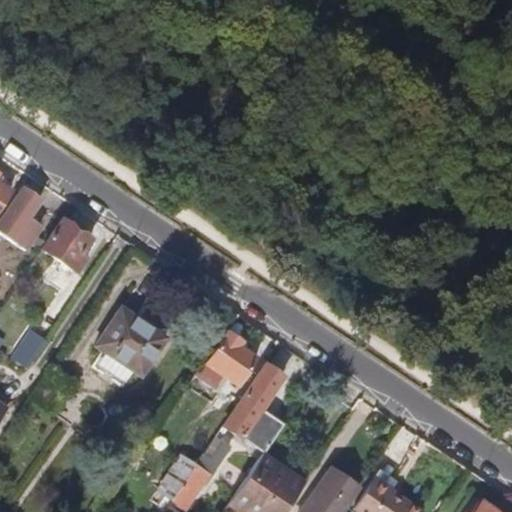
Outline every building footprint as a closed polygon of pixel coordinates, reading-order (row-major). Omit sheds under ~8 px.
[(31,193),(15,182),(0,204),(0,233),(19,247),(40,217),(23,205),(31,193)] [(88,237),(54,214),(33,245),(67,268),(88,237)] [(160,335),(114,304),(90,340),(135,371),(160,335)] [(23,322),(2,353),(19,364),(40,334),(23,322)] [(224,325),(201,357),(233,381),(252,355),(234,343),(239,336),(224,325)] [(221,419),(257,445),(273,422),(255,410),(279,373),(260,360),(259,361),(236,396),(221,419)] [(69,382),(43,363),(24,391),(51,409),(69,382)] [(203,454),(196,449),(189,460),(187,463),(199,471),(201,468),(204,471),(224,442),(216,436),(203,454)] [(223,497),(246,511),(273,511),(293,483),(280,474),(283,469),(255,449),(227,490),(223,497)] [(175,450),(152,485),(166,494),(187,463),(189,460),(175,450)] [(376,462),(370,469),(417,500),(421,493),(376,462)] [(178,502),(199,471),(187,463),(166,494),(178,502)] [(286,511),(333,511),(342,499),(351,485),(320,464),(286,511)] [(367,511),(408,511),(417,500),(370,469),(349,499),(367,511)] [(502,511),(472,492),(457,511),(502,511)]
